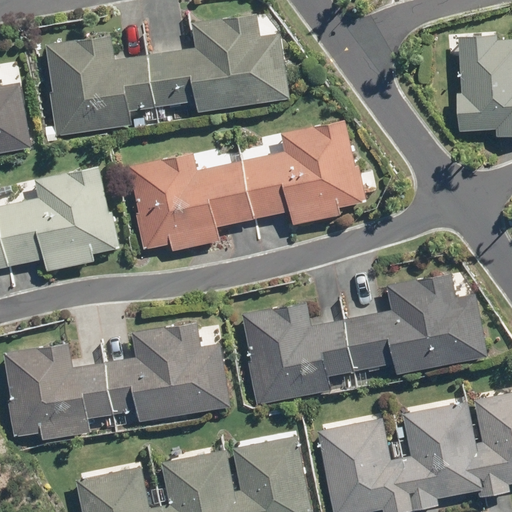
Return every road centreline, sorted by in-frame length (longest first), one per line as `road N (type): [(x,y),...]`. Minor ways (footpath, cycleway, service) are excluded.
road 1 (residential): [(0,311),(101,290),(194,284),(454,206)]
road 2 (residential): [(347,50),(454,206)]
road 3 (residential): [(481,0),(413,17),(347,50)]
